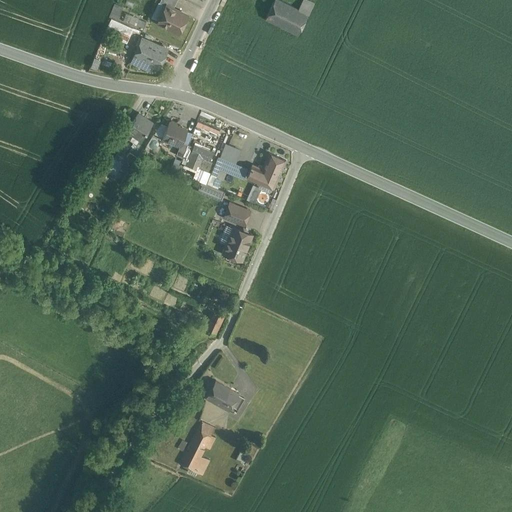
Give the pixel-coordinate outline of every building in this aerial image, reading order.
[(298,8),(281,0),(274,0),(265,18),(298,34),(308,13),(298,8)] [(313,3),(308,0),(302,0),(298,8),(308,13),(313,3)] [(111,18),(116,20),(122,7),(115,4),(109,17),(111,18)] [(173,8),(166,4),(165,5),(157,21),(178,32),(187,15),(173,8)] [(146,22),(131,16),(129,22),(144,27),(146,22)] [(116,20),(111,18),(104,33),(125,43),(132,27),(116,20)] [(142,38),(133,56),(139,58),(147,40),(142,38)] [(167,49),(147,40),(139,58),(141,59),(139,65),(148,69),(150,63),(159,67),(167,49)] [(139,58),(133,56),(131,62),(139,65),(141,59),(139,58)] [(138,113),(128,129),(134,133),(133,135),(132,134),(129,139),(134,142),(136,143),(144,131),(145,131),(151,122),(138,113)] [(176,122),(171,120),(168,121),(161,138),(179,145),(180,146),(182,141),(187,129),(177,125),(176,122)] [(134,142),(129,139),(127,137),(118,152),(126,157),(133,147),(131,146),(134,142)] [(182,141),(180,146),(179,145),(176,154),(182,156),(187,143),(182,141)] [(126,157),(118,152),(105,173),(121,183),(144,148),(136,143),(134,142),(131,146),(133,147),(126,157)] [(194,144),(191,150),(187,149),(184,155),(179,168),(208,180),(211,174),(215,176),(216,176),(219,168),(220,164),(221,164),(210,160),(213,152),(194,144)] [(252,164),(247,176),(274,188),(286,160),(269,152),(262,168),(252,164)] [(247,168),(223,158),(221,164),(220,164),(219,168),(243,178),(247,168)] [(220,198),(224,190),(202,181),(199,189),(220,198)] [(249,196),(257,199),(262,186),(254,183),(249,196)] [(250,210),(229,202),(224,215),(244,224),(250,210)] [(222,239),(227,240),(233,225),(228,223),(222,239)] [(233,226),(223,249),(242,257),(252,233),(233,226)] [(224,312),(212,306),(203,325),(215,330),(224,312)] [(239,392),(215,377),(205,395),(228,409),(231,404),(238,393),(239,392)] [(244,397),(238,393),(231,404),(238,408),(244,397)] [(201,418),(179,461),(192,467),(200,452),(204,444),(210,432),(214,425),(201,418)] [(210,432),(204,444),(209,447),(215,435),(210,432)] [(242,447),(235,459),(242,462),(248,451),(242,447)] [(200,452),(192,467),(201,472),(209,457),(200,452)]
